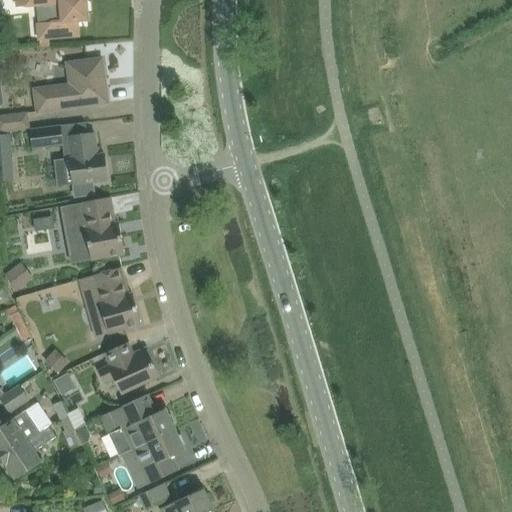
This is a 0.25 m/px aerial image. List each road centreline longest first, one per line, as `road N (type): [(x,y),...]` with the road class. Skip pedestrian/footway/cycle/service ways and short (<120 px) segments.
road 1 (tertiary): [(351,511),(249,166)]
road 2 (residential): [(157,181),(189,338),(259,511)]
road 3 (residential): [(150,0),(157,181)]
road 4 (tertiary): [(249,166),(234,106),(225,0)]
